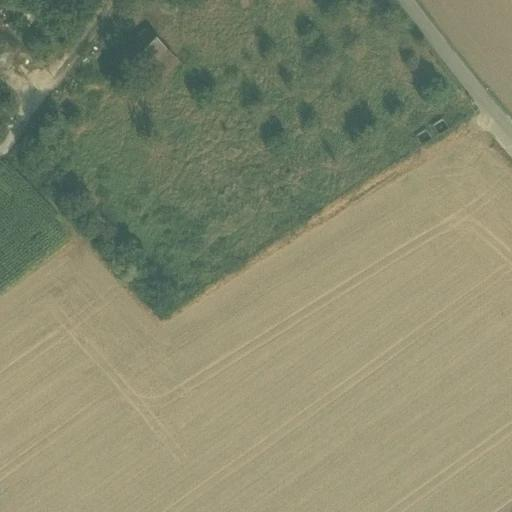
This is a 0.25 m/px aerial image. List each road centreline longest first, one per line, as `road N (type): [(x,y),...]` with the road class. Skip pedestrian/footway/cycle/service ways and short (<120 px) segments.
road 1 (track): [(0,155),(109,0)]
road 2 (unclassified): [(405,0),(511,134)]
